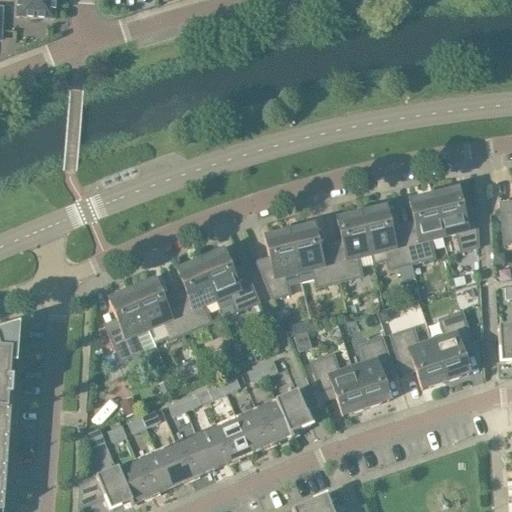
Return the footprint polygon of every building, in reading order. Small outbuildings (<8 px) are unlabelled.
[(52,22),(53,0),(15,0),(15,19),(52,22)] [(511,183),(510,184),(511,213),(500,213),(499,204),(498,204),(502,246),(511,244),(511,183)] [(476,250),(474,208),(473,208),(474,218),(462,220),(455,192),(431,198),(441,239),(455,236),(459,254),(476,250)] [(428,242),(441,239),(431,198),(407,204),(414,232),(402,236),(410,267),(433,261),(428,242)] [(410,267),(402,236),(390,239),(383,211),(359,216),(369,257),(382,254),(387,272),(410,267)] [(356,260),(369,257),(359,216),(335,222),(342,250),(330,253),(338,285),(361,279),(356,260)] [(338,285),(330,253),(318,257),(311,228),(287,235),(297,275),(310,272),(315,290),(338,285)] [(284,278),(297,275),(287,235),(263,241),(270,269),(259,271),(255,263),(254,263),(271,301),(289,297),(284,278)] [(198,264),(215,302),(227,297),(235,315),(257,305),(241,267),(240,267),(244,276),(232,281),(221,254),(198,264)] [(498,256),(493,256),(493,267),(503,266),(503,261),(498,256)] [(202,308),(215,302),(198,264),(175,274),(187,300),(176,305),(188,335),(210,325),(202,308)] [(188,335),(176,305),(164,310),(153,283),(130,293),(146,332),(159,326),(167,344),(188,335)] [(504,302),(511,301),(511,289),(503,290),(504,302)] [(134,337),(146,332),(130,293),(107,303),(119,329),(106,335),(119,364),(141,355),(134,337)] [(388,312),(378,315),(382,326),(388,323),(390,319),(388,312)] [(427,336),(444,384),(467,376),(458,349),(470,345),(473,354),(474,354),(460,314),(437,322),(443,340),(431,344),(428,335),(427,336)] [(511,327),(496,329),(498,366),(511,364),(511,327)] [(444,384),(427,336),(430,345),(418,349),(411,331),(388,338),(402,378),(399,369),(411,365),(420,392),(444,384)] [(348,362),(364,411),(388,403),(378,376),(390,372),(393,381),(394,380),(381,341),(358,349),(364,367),(351,371),(348,362)] [(0,511),(1,511),(0,511),(1,502),(2,502),(2,498),(1,498),(2,487),(3,483),(2,483),(3,473),(4,469),(3,469),(4,459),(5,455),(4,455),(5,444),(6,444),(6,441),(5,441),(6,430),(7,430),(7,426),(6,426),(7,415),(8,415),(8,411),(2,411),(3,401),(9,401),(9,397),(6,397),(7,386),(10,386),(10,383),(7,382),(9,354),(6,353),(6,354),(0,353),(0,511)] [(364,411),(348,362),(347,362),(350,371),(338,376),(332,357),(309,365),(322,405),(323,404),(320,395),(331,391),(341,419),(364,411)] [(260,369),(264,380),(276,375),(271,364),(260,369)] [(253,385),(264,380),(260,369),(246,375),(248,374),(253,385)] [(220,386),(225,397),(237,392),(232,381),(234,380),(220,386)] [(213,402),(225,397),(220,386),(206,392),(208,391),(213,402)] [(274,403),(290,441),(292,440),(290,436),(309,428),(295,394),(274,403)] [(180,403),(185,414),(197,409),(192,398),(194,397),(180,403)] [(130,402),(119,407),(124,420),(135,415),(130,402)] [(173,419),(185,414),(180,403),(166,409),(168,408),(173,419)] [(289,441),(290,441),(274,403),(273,403),(274,405),(255,413),(270,449),(271,449),(270,447),(288,439),(289,441)] [(270,449),(255,413),(235,422),(250,456),(269,447),(270,449)] [(140,420),(145,431),(157,426),(152,415),(154,414),(140,420)] [(133,436),(145,431),(140,420),(126,426),(128,425),(133,436)] [(230,464),(250,456),(235,422),(215,430),(231,466),(230,464)] [(113,445),(125,440),(120,428),(106,434),(106,435),(108,434),(113,445)] [(230,466),(231,466),(215,430),(195,439),(210,473),(230,464),(230,466)] [(92,450),(104,445),(98,431),(84,437),(84,438),(86,437),(92,450)] [(190,481),(210,473),(195,439),(175,447),(190,483),(191,483),(190,481)] [(190,483),(175,447),(155,456),(170,490),(189,481),(190,483)] [(150,498),(170,490),(155,456),(135,464),(151,500),(150,498)] [(150,500),(151,500),(135,464),(117,472),(116,470),(115,471),(131,509),(132,508),(131,506),(150,498),(150,500)] [(129,509),(131,509),(115,471),(79,486),(77,511),(102,500),(107,511),(111,511),(127,505),(129,509)] [(324,498),(290,511),(329,511),(324,498)]
